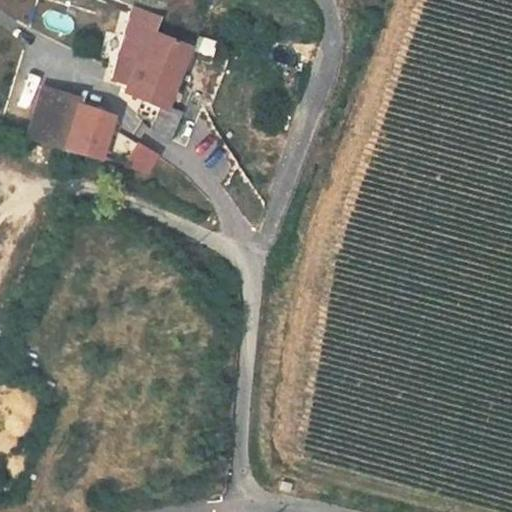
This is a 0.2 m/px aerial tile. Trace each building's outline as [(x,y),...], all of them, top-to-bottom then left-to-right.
[(156,16),(130,6),(110,79),(124,84),(122,90),(161,107),(163,104),(176,70),(141,56),(151,29),(156,16)] [(187,43),(151,29),(141,56),(176,70),(187,43)] [(57,115),(43,158),(116,186),(128,145),(98,135),(99,126),(57,115)] [(182,159),(190,135),(168,132),(163,153),(182,159)] [(142,169),(133,193),(159,203),(168,179),(142,169)]
